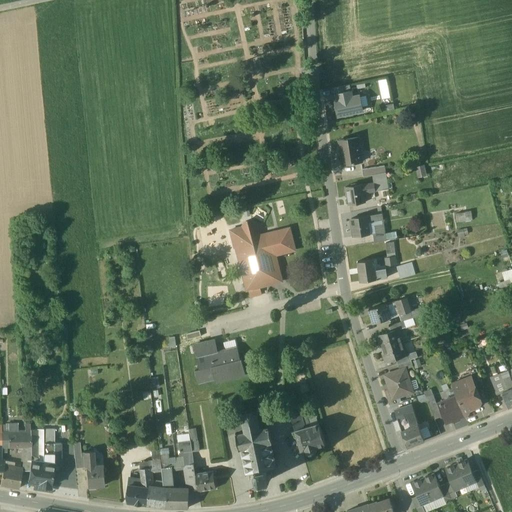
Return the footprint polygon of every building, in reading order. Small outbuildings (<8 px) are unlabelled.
[(335,95),(336,95),(345,93),(344,86),(333,88),(335,95)] [(335,101),(338,117),(363,112),(359,95),(353,96),(352,91),(345,93),(336,95),(338,100),(335,101)] [(386,105),(387,112),(394,110),(393,104),(386,105)] [(358,138),(339,141),(343,165),(362,162),(358,138)] [(413,166),(416,177),(424,175),(422,164),(413,166)] [(376,168),(362,170),(363,177),(372,175),(377,174),(376,168)] [(377,174),(372,175),(374,184),(375,192),(388,190),(385,172),(377,174)] [(374,184),(362,185),(364,193),(375,192),(374,184)] [(362,185),(345,187),(346,197),(348,196),(349,205),(365,203),(364,193),(362,185)] [(470,211),(454,211),(454,221),(470,220),(470,211)] [(383,213),(371,215),(372,221),(384,219),(383,213)] [(367,216),(352,218),(355,237),(370,234),(367,216)] [(257,227),(246,221),(243,227),(231,230),(235,247),(237,246),(257,241),(256,237),(255,231),(257,227)] [(384,224),(374,226),(376,233),(386,232),(384,224)] [(290,228),(275,232),(279,246),(274,248),(276,255),(295,250),(290,228)] [(275,232),(256,237),(257,241),(237,246),(247,289),(268,284),(267,278),(281,274),(276,255),(274,248),(279,246),(275,232)] [(376,233),(374,234),(375,242),(388,240),(386,232),(376,233)] [(395,242),(387,243),(389,257),(397,256),(395,242)] [(380,254),(374,255),(375,259),(377,259),(378,265),(380,265),(381,266),(386,266),(385,258),(381,258),(380,254)] [(385,258),(386,266),(387,266),(398,264),(397,256),(389,257),(385,258)] [(375,259),(358,261),(361,281),(378,279),(375,259)] [(381,266),(380,265),(378,265),(377,259),(375,259),(378,279),(384,278),(383,270),(387,270),(387,266),(386,266),(381,266)] [(410,276),(407,264),(398,267),(401,278),(410,276)] [(405,298),(396,301),(400,315),(410,312),(405,298)] [(386,304),(390,318),(400,315),(396,301),(386,304)] [(386,304),(370,309),(374,323),(390,318),(386,304)] [(410,312),(400,315),(402,321),(404,321),(412,318),(410,312)] [(402,321),(391,325),(393,330),(398,329),(398,330),(406,327),(404,321),(402,321)] [(393,330),(377,335),(380,344),(382,344),(384,348),(402,342),(398,330),(398,329),(393,330)] [(238,348),(218,353),(216,340),(195,345),(200,369),(195,370),(198,384),(215,380),(216,383),(246,376),(242,359),(240,360),(238,348)] [(402,342),(384,348),(385,353),(383,354),(386,362),(397,359),(406,356),(406,355),(402,342)] [(406,356),(397,359),(398,364),(411,360),(409,354),(406,355),(406,356)] [(411,360),(398,364),(401,371),(405,369),(406,369),(414,367),(411,360)] [(468,371),(470,376),(471,376),(475,386),(482,383),(476,368),(468,371)] [(401,371),(386,375),(393,398),(413,392),(406,369),(405,369),(401,371)] [(503,377),(502,373),(490,377),(497,395),(503,393),(508,390),(503,377)] [(511,388),(511,380),(510,375),(503,377),(508,390),(511,388)] [(475,386),(471,376),(470,376),(463,379),(461,383),(457,385),(456,382),(452,383),(457,396),(464,415),(468,413),(469,410),(479,406),(481,401),(475,386)] [(511,388),(508,390),(503,393),(509,408),(511,406),(511,388)] [(433,394),(426,397),(428,403),(435,400),(433,394)] [(457,396),(439,403),(444,416),(445,419),(449,421),(452,419),(455,421),(458,420),(460,416),(464,415),(457,396)] [(435,400),(428,403),(435,419),(442,417),(435,400)] [(298,402),(288,405),(292,416),(301,413),(298,402)] [(424,441),(412,405),(395,411),(408,447),(424,441)] [(263,418),(259,419),(258,414),(259,414),(259,413),(257,414),(253,411),(254,410),(252,409),(252,411),(247,411),(246,410),(245,411),(246,412),(244,417),(242,416),(242,417),(244,418),(245,422),(243,423),(243,424),(245,423),(246,431),(238,432),(236,431),(236,432),(237,433),(240,447),(239,448),(240,449),(241,448),(242,447),(244,454),(242,454),(242,456),(244,455),(245,462),(244,463),(244,464),(246,464),(247,471),(246,473),(247,474),(249,472),(255,470),(257,482),(260,481),(261,482),(268,480),(267,480),(270,479),(270,475),(271,475),(272,473),(272,471),(269,470),(268,468),(276,466),(277,468),(278,466),(276,465),(274,457),(276,457),(276,456),(274,456),(273,449),(274,449),(274,448),(273,448),(271,441),(273,441),(274,442),(274,441),(273,440),(270,427),(271,425),(275,425),(273,415),(262,417),(263,418)] [(301,413),(292,416),(296,430),(310,426),(307,415),(302,416),(301,413)] [(242,417),(228,420),(231,433),(236,432),(236,431),(238,432),(246,431),(245,423),(243,424),(243,423),(245,422),(244,418),(242,417)] [(310,426),(296,430),(302,452),(307,450),(308,453),(318,450),(317,447),(326,445),(319,423),(310,426)] [(54,429),(43,429),(43,443),(55,443),(54,429)] [(18,431),(9,432),(9,446),(9,448),(15,448),(15,447),(24,447),(31,447),(31,431),(18,431)] [(199,450),(197,439),(190,440),(192,451),(199,450)] [(55,443),(43,443),(43,461),(44,461),(44,464),(54,465),(55,466),(61,465),(61,443),(55,443)] [(81,452),(81,456),(82,456),(83,467),(87,467),(87,466),(95,466),(94,451),(81,452)] [(180,457),(160,460),(161,467),(168,467),(168,465),(171,464),(171,466),(171,470),(185,468),(185,464),(194,463),(192,455),(180,457)] [(81,456),(75,456),(76,468),(83,467),(82,456),(81,456)] [(467,459),(456,464),(465,486),(476,482),(476,481),(473,472),(467,459)] [(39,460),(38,460),(38,463),(32,462),(29,481),(40,483),(39,485),(51,487),(54,465),(44,464),(44,461),(43,461),(39,460)] [(160,460),(149,461),(150,467),(151,471),(161,469),(161,467),(160,460)] [(194,463),(185,464),(185,468),(187,480),(196,480),(195,473),(194,463)] [(456,464),(445,469),(451,482),(454,491),(455,491),(465,486),(456,464)] [(95,466),(87,466),(87,467),(88,485),(97,485),(106,485),(105,465),(95,466)] [(168,467),(161,467),(161,469),(163,487),(164,488),(174,489),(171,470),(171,466),(168,467)] [(22,470),(4,467),(0,485),(19,489),(22,470)] [(150,467),(140,468),(141,478),(151,477),(151,471),(150,467)] [(213,470),(195,473),(196,480),(198,491),(216,488),(213,470)] [(478,470),(473,472),(476,481),(476,482),(478,487),(484,485),(478,470)] [(440,486),(434,473),(423,478),(432,500),(443,496),(443,495),(440,486)] [(151,477),(141,478),(141,479),(142,486),(142,487),(149,487),(152,487),(151,477)] [(141,479),(130,478),(129,484),(142,486),(141,479)] [(423,478),(412,483),(417,496),(421,505),(422,505),(432,500),(423,478)] [(451,482),(445,484),(451,499),(457,496),(455,491),(454,491),(451,482)] [(142,486),(129,484),(128,494),(129,494),(128,502),(135,503),(142,504),(147,505),(149,487),(142,487),(142,486)] [(451,499),(445,484),(440,486),(443,495),(443,496),(445,501),(451,499)] [(152,487),(149,487),(147,505),(166,507),(167,489),(164,489),(164,488),(163,487),(152,487)] [(174,489),(164,488),(164,489),(167,489),(166,507),(188,507),(189,489),(174,489)] [(421,505),(417,496),(412,498),(417,511),(424,511),(422,505),(421,505)] [(394,511),(390,498),(377,502),(377,501),(368,504),(371,511),(394,511)]
